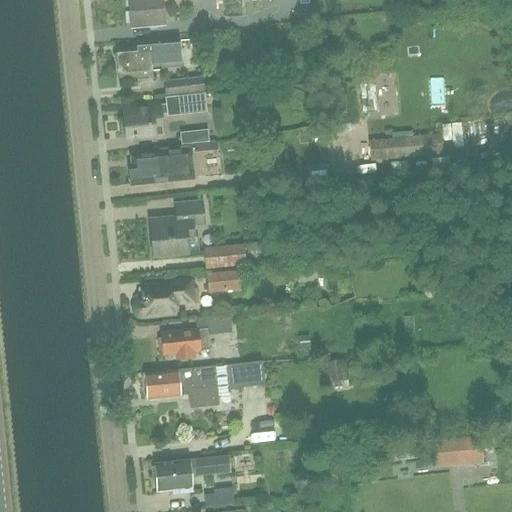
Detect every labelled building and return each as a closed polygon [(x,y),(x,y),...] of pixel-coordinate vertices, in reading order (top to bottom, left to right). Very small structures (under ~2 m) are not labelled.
[(127,0),(130,27),(148,26),(148,29),(161,28),(161,24),(164,24),(161,0),(127,0)] [(151,75),(150,69),(180,66),(177,40),(137,44),(138,48),(116,51),(116,54),(117,66),(118,78),(136,76),(137,82),(148,80),(148,75),(151,75)] [(380,113),(376,76),(356,78),(360,115),(380,113)] [(202,92),(201,79),(163,83),(165,96),(202,92)] [(123,115),(125,138),(162,134),(160,114),(167,113),(167,115),(190,112),(190,109),(205,108),(203,93),(165,98),(166,104),(159,105),(159,103),(130,106),(131,114),(123,115)] [(442,154),(442,153),(450,152),(449,140),(440,141),(439,134),(368,142),(370,162),(442,154)] [(127,168),(129,186),(163,182),(163,181),(174,180),(172,162),(190,160),(189,147),(159,150),(159,155),(130,158),(131,167),(127,168)] [(192,227),(204,225),(201,202),(174,205),(175,218),(148,221),(152,259),(188,255),(186,239),(193,238),(192,227)] [(259,243),(242,245),(203,249),(205,270),(245,266),(245,267),(261,265),(259,243)] [(208,294),(238,291),(236,271),(206,274),(208,294)] [(174,302),(197,300),(196,288),(192,288),(190,277),(170,279),(171,291),(145,294),(145,298),(144,299),(144,301),(138,302),(134,307),(135,314),(139,318),(175,313),(174,302)] [(207,348),(205,336),(230,333),(228,317),(195,320),(196,331),(160,335),(160,338),(156,339),(158,350),(161,350),(162,354),(176,352),(177,359),(191,357),(190,350),(207,348)] [(228,390),(263,386),(261,362),(226,366),(228,390)] [(190,408),(218,405),(214,366),(186,369),(186,373),(178,374),(177,373),(145,376),(147,398),(189,394),(190,408)] [(479,437),(472,437),(429,441),(432,469),(482,464),(479,437)] [(156,492),(172,491),(173,494),(191,492),(189,477),(229,473),(228,457),(153,465),(155,479),(152,479),(153,489),(156,489),(156,492)]
